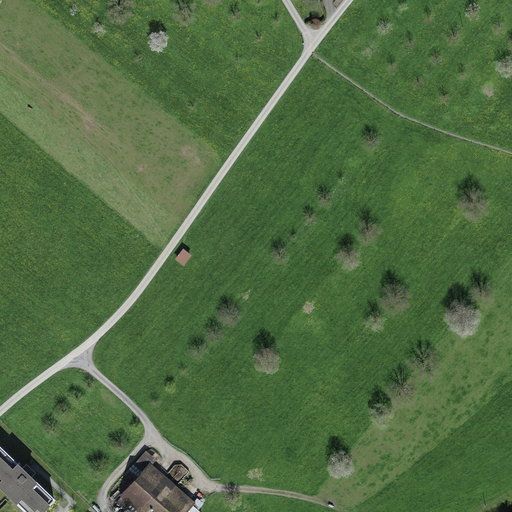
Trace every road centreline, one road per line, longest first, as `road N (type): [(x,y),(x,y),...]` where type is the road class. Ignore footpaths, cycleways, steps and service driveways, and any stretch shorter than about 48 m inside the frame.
road 1 (unclassified): [(0,413),(78,355),(136,294),(313,42)]
road 2 (track): [(210,487),(78,355)]
